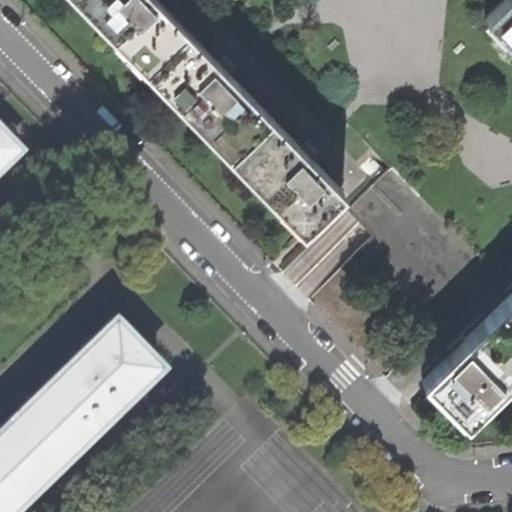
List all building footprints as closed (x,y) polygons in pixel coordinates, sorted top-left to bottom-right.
[(87,0),(148,62),(184,26),(158,0),(87,0)] [(511,0),(499,0),(487,12),(511,37),(511,0)] [(184,26),(148,62),(232,147),(268,112),(229,73),(233,69),(227,62),(220,55),(216,59),(184,26)] [(305,223),(341,188),(313,159),(317,154),(309,147),(303,141),(298,144),(268,112),(232,147),(305,223)] [(0,167),(16,152),(0,134),(0,167)] [(511,292),(497,306),(511,321),(511,292)] [(458,418),(511,365),(511,321),(497,306),(464,339),(460,335),(453,343),(447,348),(451,352),(421,380),(458,418)] [(0,511),(8,511),(67,456),(66,455),(90,431),(91,433),(156,370),(112,324),(97,337),(100,341),(89,352),(86,348),(0,430),(0,511)]
